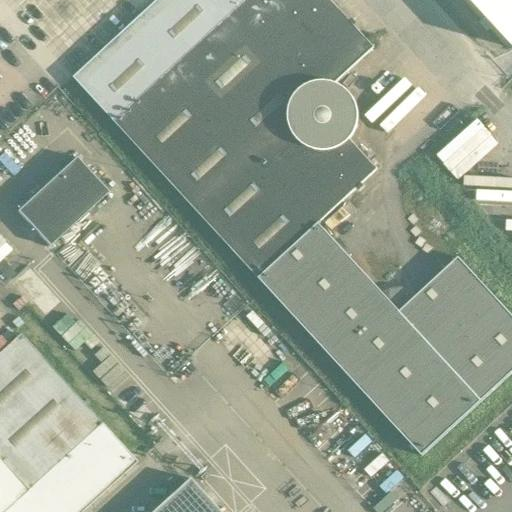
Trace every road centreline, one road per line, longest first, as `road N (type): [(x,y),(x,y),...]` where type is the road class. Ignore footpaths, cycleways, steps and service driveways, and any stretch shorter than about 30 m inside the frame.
road 1 (unknown): [(111,511),(179,455),(209,462),(250,511)]
road 2 (unknown): [(352,511),(248,395)]
road 3 (unknown): [(511,67),(488,72),(459,61),(397,0)]
